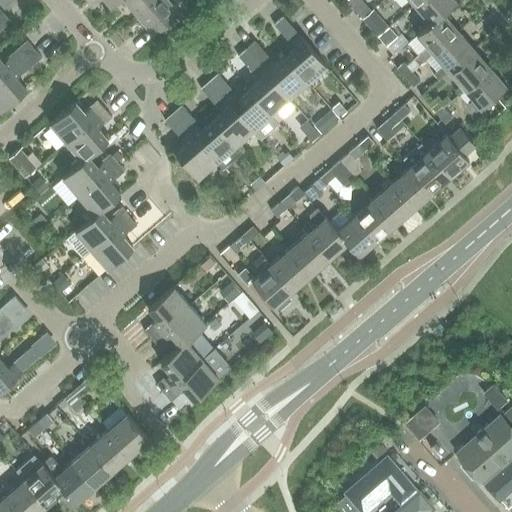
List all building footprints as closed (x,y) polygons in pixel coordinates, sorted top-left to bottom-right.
[(125,0),(137,14),(153,0),(125,0)] [(170,0),(153,0),(137,14),(153,33),(166,21),(171,27),(184,16),(179,10),(170,0)] [(358,0),(346,0),(354,9),(361,3),(358,0)] [(419,0),(414,4),(430,22),(442,11),(443,12),(456,0),(419,0)] [(417,34),(407,42),(417,54),(413,57),(420,65),(433,53),(459,31),(443,12),(442,11),(430,22),(417,34)] [(0,29),(10,21),(3,12),(0,14),(0,29)] [(296,47),(286,56),(308,81),(326,65),(283,16),(274,24),(290,43),(291,42),(296,47)] [(376,20),(369,27),(370,27),(377,36),(384,29),(388,26),(380,17),(376,20)] [(384,29),(377,36),(386,46),(393,39),(384,29)] [(459,31),(433,53),(444,65),(435,73),(440,79),(449,71),(475,49),(459,31)] [(0,77),(34,48),(27,40),(8,56),(9,57),(3,61),(0,57),(0,77)] [(255,40),(247,48),(289,97),(308,81),(286,56),(275,65),(271,60),(272,59),(255,40)] [(34,48),(0,77),(0,108),(1,109),(26,88),(17,77),(22,72),(23,73),(42,57),(34,48)] [(260,78),(249,88),(271,113),(289,97),(247,48),(238,55),(254,74),(255,73),(260,78)] [(449,71),(465,89),(490,67),(475,49),(449,71)] [(397,67),(405,76),(412,70),(404,61),(397,67)] [(490,67),(465,89),(473,98),(467,103),(475,111),(480,107),(481,108),(507,85),(490,67)] [(412,70),(405,76),(413,86),(420,80),(412,70)] [(209,80),(252,129),(262,140),(280,124),(271,113),(249,88),(238,97),(233,92),(234,91),(218,72),(209,80)] [(222,111),(212,120),(234,145),(252,129),(209,80),(201,87),(212,100),(217,107),(218,106),(222,111)] [(446,95),(439,101),(443,106),(450,100),(446,95)] [(428,104),(436,113),(443,106),(439,101),(435,97),(428,104)] [(50,123),(65,141),(105,108),(97,99),(89,106),(90,107),(85,112),(75,100),(50,123)] [(338,100),(330,107),(339,117),(347,110),(338,100)] [(181,104),(173,112),(216,161),(222,168),(240,153),(234,145),(212,120),(201,130),(197,124),(198,123),(181,104)] [(404,104),(394,112),(400,119),(410,111),(404,104)] [(443,106),(436,113),(445,123),(452,117),(443,106)] [(65,141),(82,160),(83,160),(88,156),(108,138),(98,127),(103,123),(104,124),(112,117),(105,108),(65,141)] [(216,161),(173,112),(164,119),(180,138),(181,137),(186,143),(175,152),(197,177),(216,161)] [(400,119),(394,112),(385,121),(391,127),(400,119)] [(313,124),(321,133),(330,125),(322,116),(313,124)] [(313,125),(301,135),(308,144),(320,134),(313,125)] [(446,134),(428,150),(450,176),(469,160),(466,156),(476,147),(459,128),(449,137),(446,134)] [(368,135),(358,144),(364,151),(374,142),(368,135)] [(421,143),(403,158),(409,166),(432,192),(448,178),(450,176),(448,174),(448,173),(428,150),(421,143)] [(364,151),(358,144),(349,152),(355,159),(357,157),(364,151)] [(9,158),(25,177),(36,167),(19,148),(9,158)] [(282,149),(274,156),(283,166),(288,162),(294,157),(287,149),(284,152),(282,149)] [(112,155),(117,162),(123,157),(117,151),(112,155)] [(348,152),(340,159),(355,177),(357,175),(362,171),(357,157),(355,159),(349,152),(348,152)] [(62,177),(79,195),(117,162),(110,153),(102,160),(102,161),(97,166),(88,156),(83,160),(82,160),(62,177)] [(331,168),(322,176),(328,182),(338,174),(347,184),(355,177),(340,159),(331,167),(331,168)] [(79,195),(94,213),(95,214),(101,209),(120,192),(110,181),(116,176),(117,177),(125,171),(117,162),(79,195)] [(409,166),(391,182),(414,208),(432,192),(409,166)] [(40,176),(31,184),(40,195),(50,187),(40,176)] [(259,176),(250,184),(256,190),(263,185),(265,183),(259,176)] [(312,184),(303,192),(311,201),(320,193),(318,191),(328,182),(322,176),(312,184)] [(384,188),(373,198),(396,223),(414,208),(391,182),(387,177),(380,183),(384,188)] [(298,186),(280,202),(286,209),(304,193),(298,186)] [(373,198),(355,213),(377,239),(396,223),(373,198)] [(286,209),(280,202),(270,210),(276,217),(286,209)] [(33,204),(25,211),(32,218),(39,211),(33,204)] [(75,230),(91,249),(129,216),(122,207),(114,214),(115,215),(110,220),(101,209),(95,214),(94,213),(75,230)] [(310,229),(306,233),(310,237),(329,258),(347,242),(348,242),(337,229),(326,216),(325,216),(317,207),(309,214),(317,223),(310,229)] [(349,219),(337,229),(348,242),(347,242),(359,255),(377,239),(355,213),(351,209),(345,214),(349,219)] [(41,213),(33,220),(39,227),(47,220),(41,213)] [(129,216),(91,249),(108,268),(133,246),(123,235),(128,230),(129,231),(137,224),(129,216)] [(253,225),(244,233),(250,240),(259,232),(253,225)] [(250,240),(244,233),(234,241),(240,249),(250,240)] [(306,233),(289,248),(311,274),(329,258),(306,233)] [(289,248),(270,264),(293,290),(311,274),(289,248)] [(261,272),(252,280),(252,281),(273,305),(274,306),(275,305),(279,310),(291,300),(286,295),(293,290),(270,264),(262,254),(252,263),(261,272)] [(37,262),(35,264),(43,273),(49,267),(42,258),(37,262)] [(209,258),(200,267),(205,273),(214,265),(209,258)] [(63,273),(51,283),(52,284),(60,292),(71,282),(63,273)] [(252,281),(247,285),(269,310),(274,306),(273,305),(252,281)] [(232,285),(220,295),(227,304),(239,293),(232,285)] [(144,330),(151,338),(190,305),(173,286),(148,308),(158,319),(153,324),(152,323),(144,330)] [(242,291),(231,301),(239,310),(250,300),(242,291)] [(171,334),(180,345),(185,340),(186,341),(206,323),(190,305),(151,338),(159,347),(167,340),(166,339),(171,334)] [(0,324),(0,339),(15,327),(8,318),(0,324)] [(267,320),(250,334),(258,343),(275,329),(267,320)] [(156,383),(163,392),(202,359),(186,341),(185,340),(180,345),(160,362),(170,373),(165,378),(164,376),(156,383)] [(0,357),(0,389),(40,355),(32,346),(13,362),(14,363),(9,368),(0,357)] [(202,359),(163,392),(171,401),(179,394),(178,393),(183,388),(193,399),(218,378),(202,359)] [(83,381),(73,390),(79,397),(89,388),(83,381)] [(79,397),(73,390),(64,398),(70,405),(79,397)] [(499,390),(489,398),(497,406),(506,398),(499,390)] [(406,422),(419,437),(439,419),(426,404),(406,422)] [(450,451),(478,483),(511,453),(511,423),(499,409),(450,451)] [(47,413),(37,421),(43,428),(53,420),(47,413)] [(127,413),(108,429),(130,455),(149,439),(139,427),(127,413)] [(43,428),(37,421),(28,429),(34,436),(43,428)] [(108,429),(90,445),(112,471),(130,455),(108,429)] [(90,445),(71,461),(94,487),(112,471),(90,445)] [(33,455),(14,471),(22,480),(45,506),(63,490),(41,464),(33,455)] [(50,456),(41,464),(63,490),(75,503),(94,487),(71,461),(61,469),(50,456)] [(511,457),(484,481),(503,503),(511,495),(511,457)] [(387,458),(345,494),(357,509),(359,511),(361,511),(403,477),(387,458)] [(22,480),(5,495),(19,511),(37,511),(45,506),(22,480)] [(427,511),(434,506),(418,489),(391,511),(427,511)] [(345,494),(334,502),(342,511),(353,511),(357,509),(345,494)] [(19,511),(5,495),(0,499),(0,511),(19,511)]
